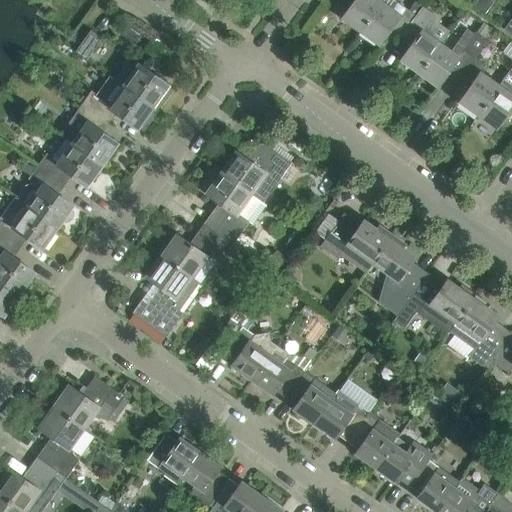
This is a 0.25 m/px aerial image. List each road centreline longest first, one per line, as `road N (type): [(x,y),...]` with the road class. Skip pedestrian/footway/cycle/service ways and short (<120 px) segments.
road 1 (residential): [(363,511),(67,300)]
road 2 (residential): [(67,300),(239,64)]
road 3 (residential): [(479,221),(252,58)]
